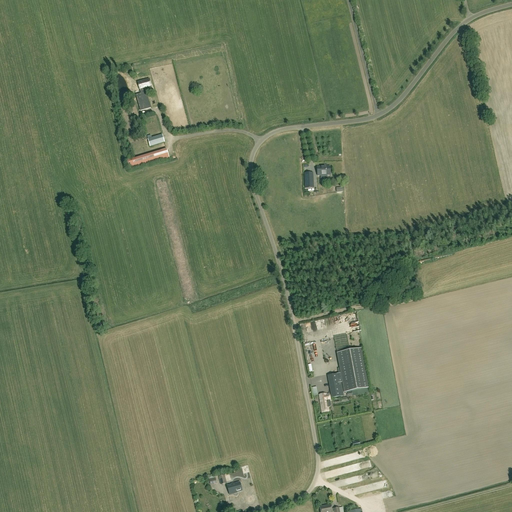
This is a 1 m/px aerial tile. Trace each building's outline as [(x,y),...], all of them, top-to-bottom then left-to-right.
[(145,89),(152,87),(149,79),(138,83),(140,90),(141,94),(136,95),(141,111),(151,108),(147,92),(146,92),(145,89)] [(150,147),(164,142),(162,135),(148,139),(150,147)] [(169,159),(167,150),(128,162),(130,170),(169,159)] [(330,167),(317,168),(317,176),(330,175),(330,167)] [(313,188),(312,173),(304,174),(305,189),(313,188)] [(333,318),(336,325),(342,323),(341,321),(345,320),(344,317),(342,318),(341,315),(333,318)] [(334,347),(323,349),(326,364),(333,363),(332,356),(335,356),(334,347)] [(337,353),(340,368),(338,369),(339,374),(329,376),(333,398),(344,396),(341,383),(343,383),(345,393),(352,392),(357,391),(369,388),(362,349),(337,353)] [(319,395),(321,413),(329,412),(327,402),(331,401),(329,394),(326,394),(319,395)] [(350,477),(345,478),(346,484),(364,481),(362,475),(359,476),(358,472),(355,473),(350,474),(350,477)] [(221,485),(227,484),(225,476),(219,477),(221,485)] [(356,498),(374,494),(373,490),(387,488),(386,480),(379,482),(380,483),(352,488),(354,495),(356,495),(356,498)] [(234,493),(242,490),(240,483),(227,486),(229,494),(234,493)]
